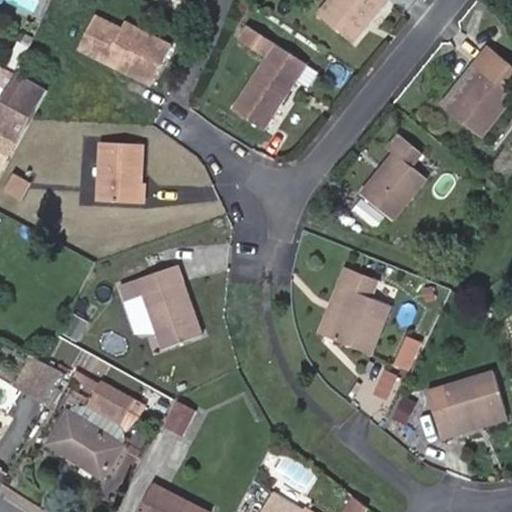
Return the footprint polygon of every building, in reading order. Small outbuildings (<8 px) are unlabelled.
[(250,4),(238,0),(237,0),(232,13),(244,19),(250,4)] [(328,0),(317,13),(353,42),(386,0),(328,0)] [(123,27),(97,15),(79,47),(152,83),(172,44),(127,21),(123,27)] [(234,108),(266,129),(307,63),(247,25),(237,40),(266,59),(234,108)] [(21,42),(30,47),(34,40),(25,35),(21,42)] [(21,42),(19,40),(7,66),(19,72),(30,47),(21,42)] [(481,69),(447,110),(481,138),(511,99),(511,64),(492,48),(478,65),(481,69)] [(478,65),(443,107),(447,110),(481,69),(478,65)] [(0,105),(0,133),(18,143),(47,88),(19,72),(0,105)] [(0,174),(18,143),(0,133),(0,174)] [(395,153),(363,192),(395,218),(427,179),(412,168),(423,154),(399,134),(388,147),(395,153)] [(144,144),(101,141),(98,200),(145,203),(146,182),(142,182),(144,144)] [(86,192),(97,193),(98,166),(88,165),(86,192)] [(14,174),(5,192),(22,202),(32,184),(14,174)] [(386,217),(363,198),(353,210),(377,229),(386,217)] [(176,258),(123,278),(131,300),(136,297),(138,302),(146,299),(153,320),(162,348),(202,333),(176,258)] [(320,333),(333,339),(353,291),(345,287),(352,272),(346,270),(320,333)] [(353,291),(333,339),(372,353),(392,307),(371,298),(378,283),(352,272),(345,287),(353,291)] [(123,278),(113,281),(119,296),(117,297),(128,328),(153,320),(146,299),(138,302),(136,297),(131,300),(123,278)] [(76,315),(71,313),(61,331),(78,340),(88,322),(83,319),(85,316),(78,312),(76,315)] [(421,344),(407,337),(394,363),(408,370),(421,344)] [(32,357),(16,387),(44,402),(61,373),(32,357)] [(430,391),(443,438),(459,433),(457,426),(505,412),(493,372),(430,391)] [(145,405),(104,382),(92,404),(131,426),(141,414),(145,405)] [(418,403),(406,396),(394,418),(406,425),(418,403)] [(197,408),(181,400),(167,426),(183,435),(197,408)] [(69,409),(49,442),(104,477),(128,440),(123,427),(90,406),(73,407),(71,410),(69,409)] [(507,419),(505,412),(457,426),(459,433),(507,419)] [(212,511),(213,511),(156,481),(140,511),(212,511)] [(277,491),(269,506),(279,511),(306,511),(307,510),(277,491)] [(367,511),(370,507),(355,495),(344,511),(367,511)]
